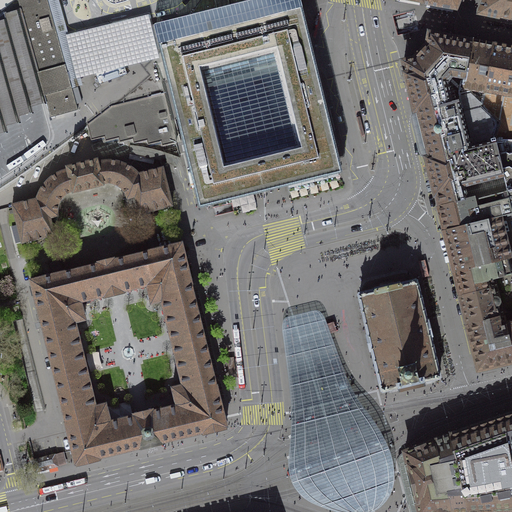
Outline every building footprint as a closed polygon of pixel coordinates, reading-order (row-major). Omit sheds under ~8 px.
[(47,0),(17,0),(20,10),(38,73),(40,81),(44,96),(45,97),(47,104),(50,117),(78,110),(72,89),(69,78),(69,77),(66,65),(61,49),(60,44),(57,34),(47,0)] [(69,77),(69,78),(163,56),(160,43),(155,18),(153,13),(69,33),(59,0),(47,0),(57,34),(60,44),(61,49),(66,65),(69,77)] [(301,9),(298,0),(233,0),(217,4),(193,9),(155,18),(160,43),(301,9)] [(200,0),(193,9),(217,4),(233,0),(200,0)] [(487,13),(501,16),(507,0),(487,0),(483,12),(487,13)] [(511,14),(511,0),(507,0),(501,16),(506,17),(511,17),(511,14)] [(301,9),(160,43),(163,56),(184,142),(188,155),(190,165),(200,204),(270,187),(341,169),(332,135),(310,46),(301,9)] [(37,106),(47,104),(45,97),(20,10),(12,12),(5,14),(6,20),(0,21),(0,134),(6,133),(5,128),(11,126),(19,124),(17,118),(24,116),(32,114),(31,108),(37,106)] [(465,81),(468,63),(471,48),(472,42),(451,38),(437,36),(430,35),(429,40),(428,46),(415,60),(409,61),(404,62),(407,75),(406,75),(415,110),(416,110),(422,135),(428,158),(427,159),(436,194),(438,200),(439,206),(443,205),(452,203),(468,199),(468,198),(467,197),(466,193),(465,187),(504,177),(496,145),(495,140),(500,123),(482,106),(463,88),(465,81)] [(463,88),(482,106),(485,91),(493,51),(494,46),(483,44),(472,42),(471,48),(468,63),(465,81),(463,88)] [(482,106),(500,123),(495,140),(511,140),(511,49),(494,46),(493,51),(485,91),(482,106)] [(94,69),(99,84),(127,74),(122,59),(94,69)] [(355,116),(360,137),(364,136),(359,115),(355,116)] [(511,140),(495,140),(496,145),(504,177),(505,183),(507,188),(511,212),(511,140)] [(37,198),(12,204),(22,243),(54,235),(50,218),(58,216),(57,213),(57,210),(57,208),(58,206),(59,203),(60,201),(61,199),(62,197),(64,196),(66,194),(68,193),(70,192),(73,191),(73,192),(88,188),(103,185),(103,184),(106,183),(109,183),(111,183),(114,184),(116,185),(118,186),(120,187),(122,189),(123,191),(125,192),(125,194),(126,195),(127,197),(127,199),(135,197),(139,214),(172,206),(171,202),(168,187),(163,167),(138,173),(136,171),(133,169),(129,166),(123,164),(118,162),(113,161),(108,160),(103,161),(98,162),(97,159),(86,162),(85,161),(78,163),(78,164),(67,166),(67,169),(64,170),(60,172),(56,174),(52,177),(49,179),(45,182),(42,187),(39,191),(38,195),(37,198)] [(504,177),(465,187),(466,193),(467,197),(468,198),(476,196),(476,197),(504,189),(507,188),(505,183),(504,177)] [(443,205),(439,206),(442,218),(445,230),(449,229),(458,227),(462,226),(486,220),(500,216),(511,213),(511,212),(507,188),(504,189),(476,197),(476,196),(468,198),(468,199),(452,203),(443,205)] [(511,213),(500,216),(486,220),(462,226),(458,227),(449,229),(445,230),(449,247),(455,271),(459,270),(467,269),(472,267),(491,262),(496,261),(510,258),(511,257),(511,213)] [(64,414),(66,422),(65,422),(66,425),(72,450),(75,462),(77,462),(77,463),(82,462),(82,461),(86,460),(86,461),(90,460),(89,459),(94,458),(94,459),(99,458),(98,457),(101,456),(101,455),(106,454),(106,455),(109,454),(109,453),(114,452),(114,453),(117,452),(117,451),(122,450),(122,451),(125,450),(125,449),(130,448),(130,449),(133,448),(138,446),(138,447),(141,446),(141,447),(145,446),(145,447),(148,446),(148,445),(151,444),(154,444),(155,445),(158,444),(158,443),(161,443),(161,441),(164,441),(164,440),(168,439),(168,440),(172,439),(172,438),(176,437),(176,438),(180,437),(180,436),(184,435),(184,436),(188,435),(188,434),(192,433),(192,434),(196,433),(196,432),(200,431),(200,432),(203,431),(203,432),(207,431),(212,429),(212,430),(215,429),(219,428),(220,428),(224,427),(224,426),(226,425),(218,392),(216,385),(193,292),(191,283),(192,283),(191,280),(190,280),(182,246),(182,243),(148,251),(116,259),(113,260),(113,259),(110,260),(106,261),(103,262),(102,262),(99,263),(96,264),(66,272),(64,272),(64,271),(63,271),(30,280),(40,320),(41,320),(63,410),(64,414)] [(511,273),(511,257),(510,258),(496,261),(491,262),(472,267),(467,269),(459,270),(455,271),(458,281),(461,294),(465,293),(472,291),(497,285),(495,277),(511,273)] [(425,260),(419,261),(421,270),(422,278),(429,276),(425,260)] [(511,273),(495,277),(497,285),(504,314),(507,327),(511,346),(511,273)] [(357,295),(381,394),(401,390),(402,393),(413,391),(429,387),(428,383),(442,379),(418,280),(357,295)] [(465,293),(461,294),(465,309),(468,323),(472,322),(495,317),(504,314),(497,285),(472,291),(465,293)] [(288,316),(285,318),(283,321),(282,324),(282,328),(282,331),(285,357),(288,380),(290,386),(290,393),(290,410),(288,452),(288,460),(288,466),(289,475),(291,484),(298,493),(305,500),(312,504),(318,507),(333,511),(373,511),(376,510),(383,505),(387,501),(390,496),(392,491),(394,484),(394,476),(394,472),(394,466),(392,459),(389,450),(387,445),(383,437),(376,426),(371,419),(364,408),(357,399),(352,391),(347,381),(344,371),(336,348),(331,336),(326,322),(323,316),(321,313),(318,311),(316,310),(313,310),(306,312),(288,316)] [(472,322),(468,323),(474,345),(478,365),(479,368),(482,367),(511,359),(511,346),(507,327),(504,314),(495,317),(472,322)] [(334,322),(324,325),(325,327),(327,331),(327,334),(337,331),(334,322)] [(234,357),(228,358),(230,377),(236,376),(235,366),(234,357)] [(511,413),(506,415),(498,418),(487,422),(450,435),(436,440),(414,448),(405,451),(407,457),(408,463),(413,482),(418,501),(418,502),(419,511),(439,511),(511,507),(511,413)] [(46,457),(49,468),(53,467),(57,466),(54,455),(46,457)] [(49,468),(46,457),(31,461),(32,463),(34,462),(36,471),(43,470),(49,468)]
